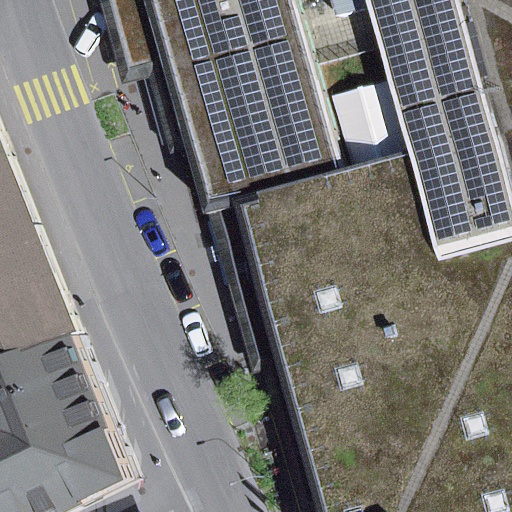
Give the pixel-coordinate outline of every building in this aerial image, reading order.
[(187,141),(177,143),(137,0),(106,0),(130,86),(224,306),(242,302),(197,138),(187,141)] [(300,351),(289,354),(290,357),(393,329),(303,0),(137,0),(177,143),(187,141),(197,138),(242,302),(274,293),(294,305),(305,342),(300,351)] [(511,511),(511,0),(303,0),(393,329),(290,357),(332,511),(511,511)] [(0,115),(0,260),(49,241),(0,115)] [(49,241),(0,260),(0,368),(11,364),(86,335),(49,241)] [(332,511),(289,354),(300,351),(305,342),(294,305),(274,293),(242,302),(261,374),(269,372),(307,511),(332,511)] [(0,511),(76,511),(143,480),(86,335),(11,364),(31,414),(0,428),(0,511)]
